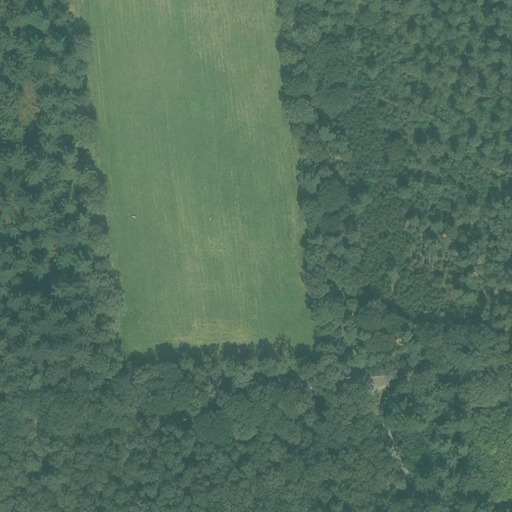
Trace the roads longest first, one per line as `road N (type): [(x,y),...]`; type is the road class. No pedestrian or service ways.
road 1 (unclassified): [(0,395),(358,382)]
road 2 (unclassified): [(358,382),(511,376)]
road 3 (unclassified): [(416,511),(358,382)]
